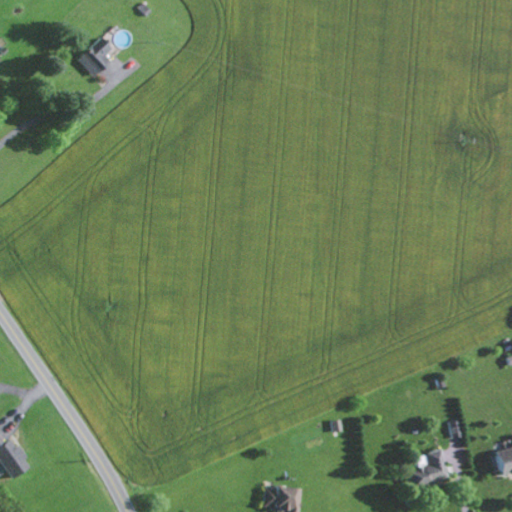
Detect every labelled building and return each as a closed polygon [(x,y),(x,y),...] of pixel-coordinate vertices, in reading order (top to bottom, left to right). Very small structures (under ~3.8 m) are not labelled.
[(108,49),(96,36),(73,59),(89,76),(106,59),(102,55),(108,49)] [(327,420),(328,431),(337,430),(336,419),(327,420)] [(0,470),(6,478),(24,465),(5,438),(0,441),(0,470)] [(511,444),(489,451),(496,475),(511,470),(511,444)] [(400,468),(404,487),(443,480),(438,450),(412,455),(414,466),(400,468)] [(293,511),(296,489),(260,485),(257,509),(279,511),(293,511)]
